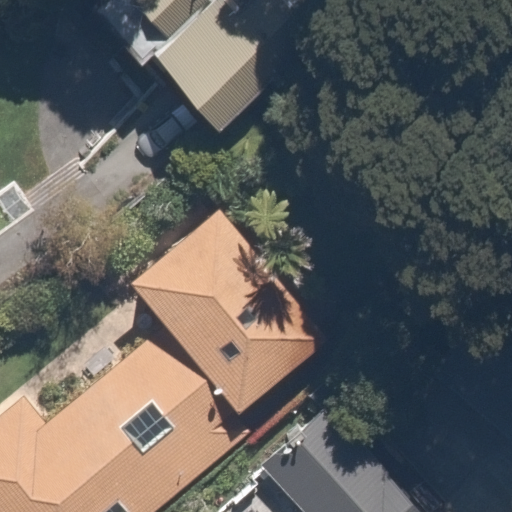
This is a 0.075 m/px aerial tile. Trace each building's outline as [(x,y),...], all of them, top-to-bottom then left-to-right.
[(214,0),(64,0),(171,133),(262,60),(214,0)] [(0,191),(53,150),(0,83),(0,191)] [(179,187),(171,193),(99,248),(144,308),(0,416),(0,511),(117,511),(313,365),(179,187)] [(511,294),(436,371),(505,438),(511,430),(511,294)] [(422,511),(320,395),(250,456),(298,511),(297,511),(422,511)]
